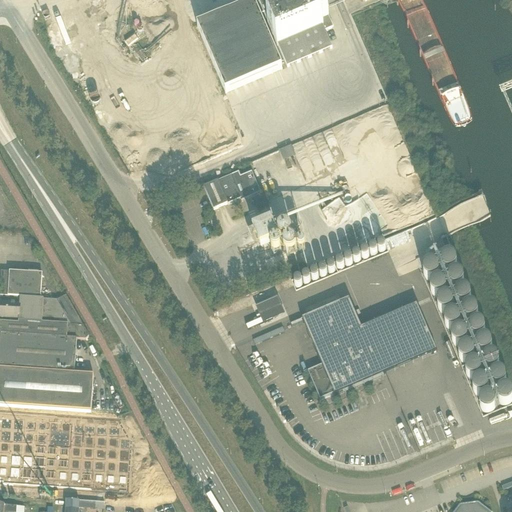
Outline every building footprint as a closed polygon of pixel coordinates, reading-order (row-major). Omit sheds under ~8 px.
[(278,47),(287,69),(332,50),(325,33),(333,30),(321,1),(313,5),(311,0),(262,0),(258,2),(268,24),(267,24),(277,47),(278,47)] [(282,71),(254,4),(197,28),(226,95),(282,71)] [(293,147),(282,150),(284,161),(296,158),(293,147)] [(214,211),(241,199),(243,203),(261,195),(251,173),(240,178),(238,173),(204,189),(214,211)] [(166,219),(157,204),(155,202),(150,205),(161,222),(166,219)] [(272,226),(253,234),(261,252),(279,244),(272,226)] [(291,229),(280,234),(285,244),(296,239),(291,229)] [(457,261),(455,257),(452,255),(447,255),(444,257),(441,261),(441,265),(443,269),(447,271),(451,271),(455,269),(457,265),(457,261)] [(440,269),(437,265),(434,263),(429,262),(426,265),(423,268),(423,273),(425,276),(429,279),(433,279),(437,277),(439,273),(440,269)] [(465,278),(463,275),(459,272),(455,272),(451,274),(449,278),(449,282),(451,286),(454,288),(459,288),(462,286),(465,283),(465,278)] [(447,286),(445,282),(441,280),(437,280),(433,282),(431,286),(431,290),(433,294),(436,296),(441,296),(445,294),(447,290),(447,286)] [(472,295),(470,291),(466,289),(462,289),(458,291),(456,295),(456,299),(458,303),(461,305),(466,305),(469,303),(472,299),(472,295)] [(83,327),(83,326),(43,324),(44,300),(1,298),(0,297),(0,319),(0,321),(0,334),(77,341),(86,341),(89,338),(83,327)] [(57,301),(44,300),(43,324),(83,326),(66,297),(57,301)] [(454,303),(452,299),(448,297),(444,297),(440,299),(438,302),(438,307),(440,311),(443,313),(448,313),(452,311),(454,307),(454,303)] [(278,299),(256,308),(260,319),(263,325),(285,316),(282,309),(278,299)] [(437,353),(417,306),(361,330),(349,301),(302,321),(322,367),(308,373),(320,401),(334,395),(335,397),(386,375),(437,353)] [(479,311),(477,308),(473,305),(469,305),(465,307),(463,311),(463,315),(465,319),(469,321),(473,321),(477,319),(479,316),(479,311)] [(461,319),(459,315),(455,313),(451,313),(447,315),(445,319),(445,323),(447,327),(451,329),(455,329),(459,327),(461,323),(461,319)] [(486,328),(484,324),(480,322),(476,322),(472,324),(470,328),(469,332),(472,336),(475,338),(480,338),(483,336),(486,332),(486,328)] [(468,336),(466,332),(462,330),(458,330),(454,332),(452,335),(452,340),(454,343),(457,346),(462,346),(465,344),(468,340),(468,336)] [(0,334),(0,406),(91,412),(93,377),(74,376),(77,341),(0,334)] [(493,344),(491,341),(487,338),(483,338),(479,340),(477,344),(477,348),(479,352),(482,354),(487,354),(491,352),(493,349),(493,344)] [(475,352),(473,348),(469,346),(465,346),(461,348),(459,352),(459,356),(461,360),(465,362),(469,362),(473,360),(475,356),(475,352)] [(500,361),(498,358),(494,355),(490,355),(486,358),(484,361),(484,366),(486,369),(489,371),(494,372),(498,369),(500,366),(500,361)] [(482,369),(480,365),(476,363),(472,363),(468,365),(466,369),(466,373),(468,377),(472,379),(476,379),(480,377),(482,373),(482,369)] [(507,378),(505,374),(501,372),(497,372),(493,374),(491,378),(491,382),(493,386),(496,388),(501,388),(504,386),(507,382),(507,378)] [(489,385),(487,382),(483,380),(479,379),(475,382),(473,385),(473,390),(475,393),(478,396),(483,396),(487,393),(489,390),(489,385)] [(511,391),(508,388),(503,388),(500,391),(497,394),(497,399),(499,402),(503,404),(507,405),(511,402),(511,401),(511,391)] [(496,402),(494,398),(490,396),(486,396),(482,398),(480,401),(480,406),(482,409),(486,412),(490,412),(494,410),(496,406),(496,402)] [(0,482),(2,482),(3,484),(122,493),(128,494),(129,488),(128,488),(131,440),(129,440),(120,423),(121,421),(0,412),(0,411),(0,482)] [(65,511),(79,511),(79,510),(80,502),(66,502),(65,511)] [(80,502),(79,510),(95,511),(95,503),(80,502)] [(460,505),(454,511),(489,511),(478,503),(460,505)]
